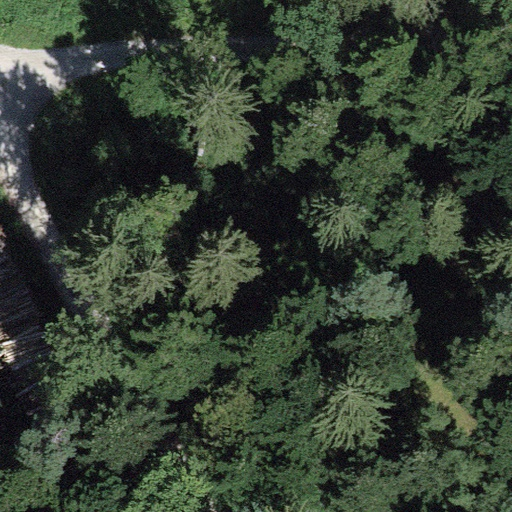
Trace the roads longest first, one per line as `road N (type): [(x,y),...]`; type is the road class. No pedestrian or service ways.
road 1 (track): [(0,61),(511,34)]
road 2 (track): [(0,145),(201,511)]
